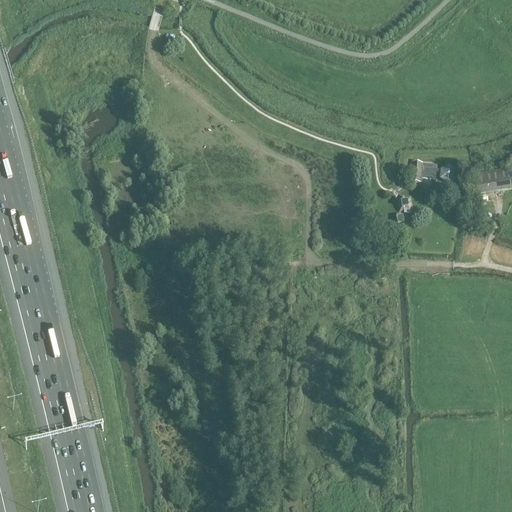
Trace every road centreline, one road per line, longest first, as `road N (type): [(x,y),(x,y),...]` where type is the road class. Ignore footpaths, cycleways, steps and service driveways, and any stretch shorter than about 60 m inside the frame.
road 1 (track): [(162,0),(151,43),(160,69),(308,180),(309,261),(483,265),(500,201)]
road 2 (motorway): [(85,511),(0,173)]
